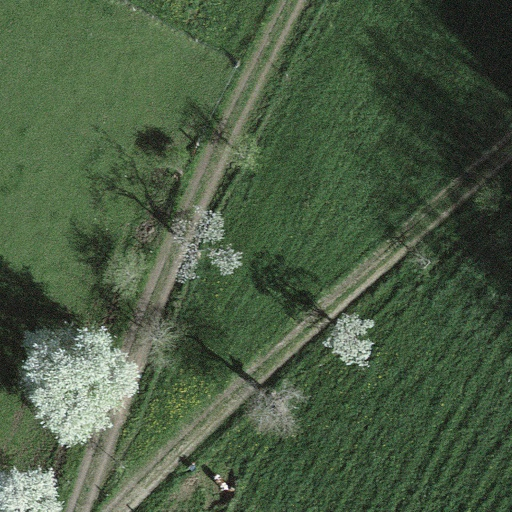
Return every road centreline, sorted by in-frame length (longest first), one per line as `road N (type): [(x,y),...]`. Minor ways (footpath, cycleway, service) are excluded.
road 1 (track): [(293,0),(161,280),(78,511)]
road 2 (track): [(118,511),(282,348),(511,143)]
